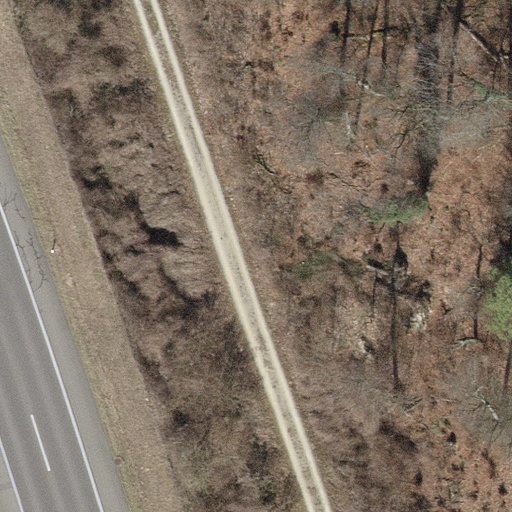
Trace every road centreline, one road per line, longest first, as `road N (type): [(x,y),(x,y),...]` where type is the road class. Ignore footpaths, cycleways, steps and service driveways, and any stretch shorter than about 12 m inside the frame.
road 1 (track): [(306,511),(146,0)]
road 2 (trunk): [(0,287),(67,511)]
